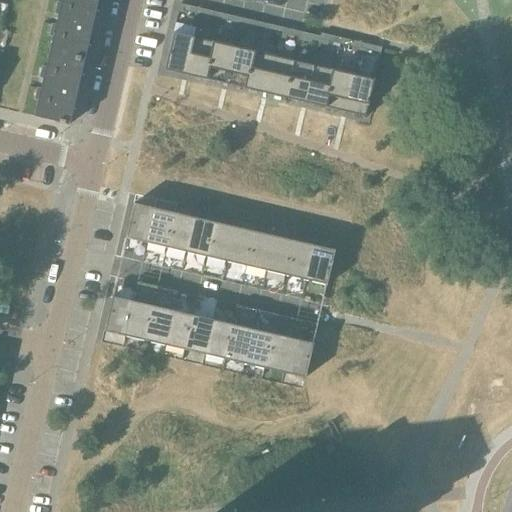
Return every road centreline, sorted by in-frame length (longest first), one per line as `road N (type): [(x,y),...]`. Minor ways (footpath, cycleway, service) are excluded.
road 1 (residential): [(71,257),(329,317)]
road 2 (residential): [(12,511),(50,347)]
road 3 (residential): [(92,163),(131,0)]
